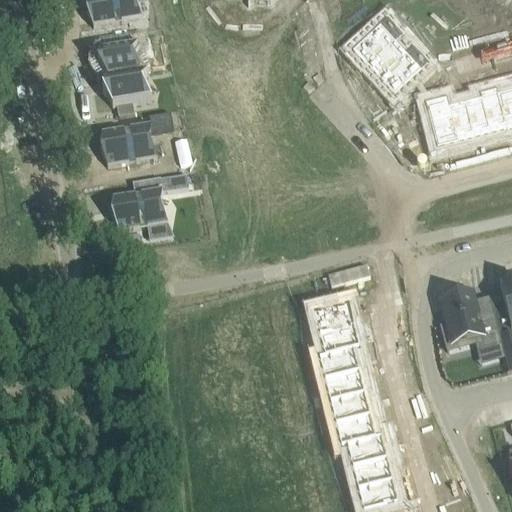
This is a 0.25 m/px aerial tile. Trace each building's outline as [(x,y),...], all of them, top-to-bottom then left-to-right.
[(87,0),(86,16),(93,31),(115,27),(121,25),(122,26),(143,22),(136,8),(136,0),(87,0)] [(441,3),(434,11),(440,17),(447,11),(441,3)] [(451,11),(445,17),(451,26),(459,18),(451,11)] [(435,18),(427,25),(434,33),(441,26),(435,18)] [(387,22),(351,55),(367,73),(368,72),(367,71),(396,45),(396,46),(403,39),(387,22)] [(441,26),(434,33),(443,42),(450,36),(441,26)] [(465,31),(459,35),(468,44),(471,37),(465,31)] [(103,56),(98,67),(108,83),(143,78),(133,61),(138,50),(137,50),(140,42),(139,39),(129,40),(128,40),(130,51),(125,52),(103,56)] [(473,39),(468,44),(475,52),(481,44),(473,39)] [(396,45),(367,71),(368,72),(379,83),(407,58),(406,57),(396,46),(396,45)] [(407,58),(379,83),(394,99),(429,68),(413,50),(406,57),(407,58)] [(500,55),(487,58),(490,68),(502,65),(500,55)] [(487,58),(477,61),(480,71),(490,68),(487,58)] [(441,64),(433,71),(440,78),(448,71),(441,64)] [(465,64),(455,67),(457,76),(467,74),(465,64)] [(433,71),(424,80),(431,87),(440,78),(433,71)] [(108,83),(103,95),(113,111),(152,104),(142,88),(147,77),(143,78),(108,83)] [(493,93),(479,97),(480,101),(481,101),(491,138),(506,134),(507,134),(497,97),(498,97),(497,92),(493,93)] [(511,93),(498,97),(497,97),(507,134),(506,134),(506,135),(511,133),(511,93)] [(447,100),(424,106),(436,152),(458,147),(448,110),(450,109),(447,100)] [(480,101),(465,105),(474,142),(491,138),(481,101),(480,101)] [(450,109),(448,110),(458,147),(474,142),(465,105),(450,109)] [(113,137),(106,157),(120,172),(170,164),(160,151),(161,130),(113,137)] [(126,197),(113,214),(131,232),(187,225),(175,211),(177,188),(126,197)] [(496,313),(492,314),(495,322),(501,347),(504,361),(509,376),(511,375),(511,287),(501,290),(501,291),(500,292),(500,294),(503,303),(505,311),(496,313)] [(447,329),(441,330),(447,355),(449,354),(448,350),(475,343),(478,342),(480,341),(482,349),(483,352),(501,347),(495,322),(493,323),(480,326),(478,320),(474,305),(472,299),(470,299),(451,304),(441,307),(444,319),(443,320),(445,326),(446,326),(447,329)] [(349,308),(311,317),(312,319),(313,319),(315,326),(314,326),(314,329),(316,329),(318,339),(317,339),(317,340),(355,331),(349,308)] [(394,313),(380,317),(382,324),(396,321),(394,313)] [(396,321),(382,324),(383,332),(397,329),(396,321)] [(355,331),(317,340),(318,341),(319,341),(324,361),(324,362),(359,354),(360,354),(355,331)] [(324,362),(317,363),(317,365),(319,365),(324,385),(322,385),(323,386),(364,376),(359,354),(324,362),(324,361),(324,362)] [(401,359),(387,362),(389,370),(403,367),(401,359)] [(403,367),(389,370),(391,378),(405,374),(403,367)] [(364,376),(323,386),(323,387),(324,387),(329,407),(328,407),(328,409),(370,398),(364,376)] [(370,398),(328,409),(330,409),(335,429),(333,430),(334,431),(371,421),(371,422),(376,421),(370,398)] [(412,403),(398,407),(400,414),(414,411),(412,403)] [(414,411),(400,414),(402,422),(416,419),(414,411)] [(371,421),(334,431),(334,432),(335,431),(340,451),(339,452),(339,454),(346,452),(346,451),(376,444),(376,443),(371,422),(371,421)] [(376,444),(346,451),(346,452),(351,472),(350,473),(350,474),(392,464),(387,440),(376,443),(376,444)] [(430,446),(416,449),(418,457),(432,454),(430,446)] [(432,454),(418,457),(420,465),(421,465),(434,461),(432,454)] [(392,464),(350,474),(351,475),(352,475),(357,495),(356,495),(356,496),(398,486),(398,485),(392,464)] [(398,486),(356,496),(356,497),(357,497),(361,511),(390,511),(408,508),(402,483),(398,485),(398,486)] [(450,490),(436,494),(438,502),(452,498),(450,490)]
